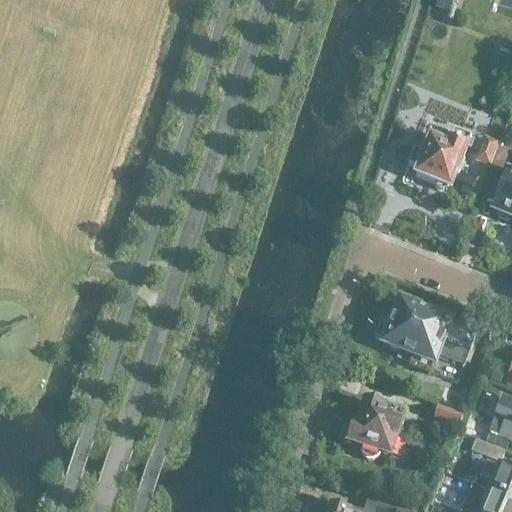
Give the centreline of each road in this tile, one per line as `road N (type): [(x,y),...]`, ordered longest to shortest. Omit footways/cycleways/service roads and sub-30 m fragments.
road 1 (unclassified): [(100,511),(267,0)]
road 2 (residential): [(274,511),(358,254),(511,304)]
road 3 (track): [(181,263),(123,272),(0,247)]
